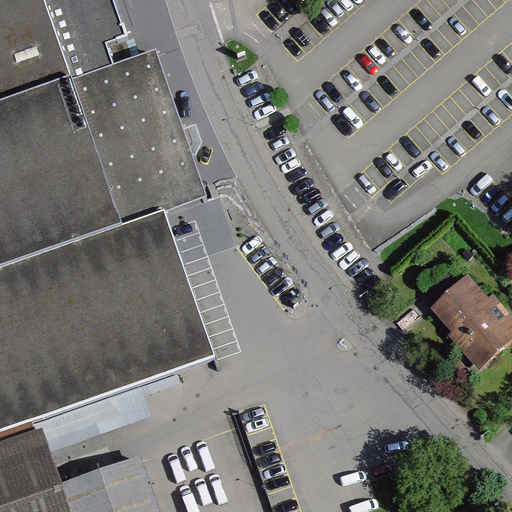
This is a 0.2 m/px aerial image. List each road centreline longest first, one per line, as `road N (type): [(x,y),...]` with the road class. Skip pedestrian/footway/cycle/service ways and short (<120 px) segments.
road 1 (unclassified): [(182,0),(286,238),(428,419),(511,510)]
road 2 (unknown): [(281,352),(151,411),(187,511)]
road 3 (unknown): [(281,352),(206,213)]
